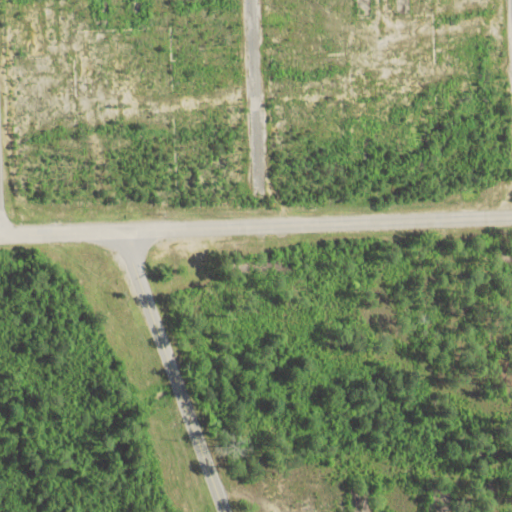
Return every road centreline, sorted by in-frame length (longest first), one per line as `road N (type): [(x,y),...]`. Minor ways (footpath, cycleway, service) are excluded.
road 1 (residential): [(225,511),(126,233),(103,0)]
road 2 (residential): [(0,234),(511,218)]
road 3 (track): [(264,228),(252,0)]
